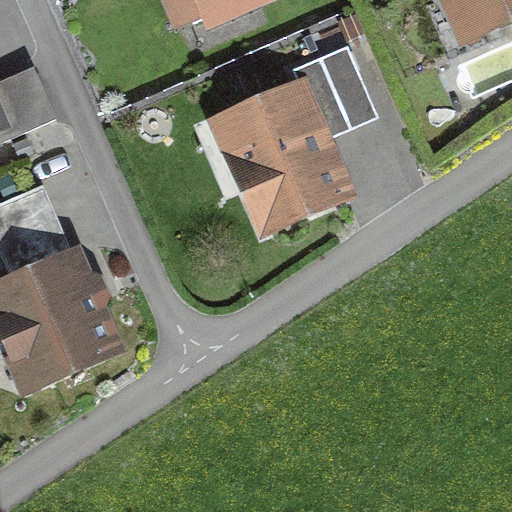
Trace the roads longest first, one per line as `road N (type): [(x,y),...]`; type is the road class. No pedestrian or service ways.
road 1 (residential): [(37,0),(194,366)]
road 2 (residential): [(511,150),(194,366)]
road 3 (residential): [(194,366),(0,492)]
